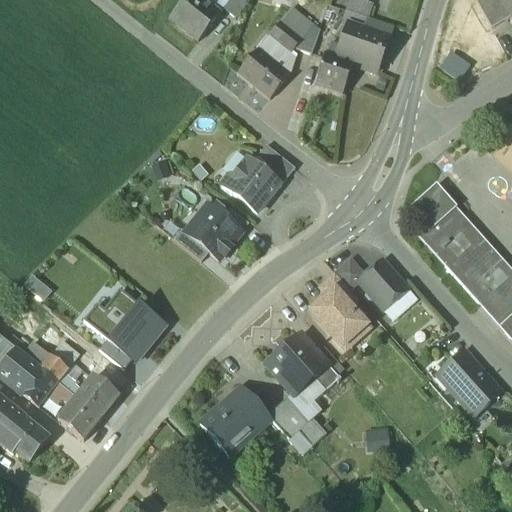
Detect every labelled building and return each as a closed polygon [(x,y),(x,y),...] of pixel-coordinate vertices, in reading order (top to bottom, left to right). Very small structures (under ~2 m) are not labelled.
[(205,7),(196,0),(187,0),(170,23),(198,45),(220,18),(205,7)] [(231,0),(210,0),(205,7),(220,18),(223,13),(232,1),(231,0)] [(252,2),(250,0),(233,0),(232,1),(223,13),(235,23),(252,2)] [(500,0),(484,0),(476,5),(491,32),(511,20),(500,0)] [(511,0),(500,0),(511,20),(511,0)] [(372,9),(350,1),(345,14),(368,22),(372,9)] [(313,29),(291,11),(278,27),(301,45),(313,29)] [(368,22),(345,14),(341,28),(351,31),(352,30),(364,34),(368,22)] [(391,30),(368,22),(364,34),(387,42),(391,30)] [(301,45),(278,27),(270,38),(292,56),(293,55),(294,53),(301,45)] [(351,31),(341,28),(334,37),(334,38),(347,42),(351,31)] [(301,45),(294,53),(311,58),(319,33),(313,29),(301,45)] [(364,34),(352,30),(351,31),(347,42),(340,64),(353,68),(352,69),(375,77),(387,42),(364,34)] [(292,56),(270,38),(257,53),(289,79),(296,58),(293,55),(292,56)] [(289,79),(257,53),(238,77),(270,103),(289,79)] [(340,64),(324,58),(314,89),(342,98),(352,69),(353,68),(340,64)] [(295,173),(266,150),(258,160),(267,168),(261,176),(278,190),(280,191),(295,173)] [(247,165),(233,183),(230,180),(221,191),(231,199),(232,198),(256,217),(278,190),(261,176),(247,165)] [(511,274),(456,212),(456,211),(436,188),(408,213),(424,231),(416,238),(499,331),(498,332),(511,347),(511,274)] [(241,237),(207,210),(185,237),(185,238),(208,257),(218,265),(222,260),(225,261),(231,254),(228,252),(241,237)] [(185,237),(181,234),(173,244),(201,267),(208,257),(185,238),(185,237)] [(365,280),(350,263),(334,277),(336,280),(349,295),(359,287),(358,286),(365,280)] [(365,280),(358,286),(359,287),(384,315),(407,295),(381,266),(365,280)] [(336,280),(321,293),(328,301),(334,296),(350,313),(358,306),(349,295),(336,280)] [(28,290),(48,301),(53,291),(33,281),(28,290)] [(328,301),(313,315),(345,352),(366,333),(350,313),(334,296),(328,301)] [(97,309),(84,325),(107,344),(112,349),(119,340),(139,356),(150,342),(153,345),(165,331),(130,302),(123,310),(114,302),(104,315),(97,309)] [(107,344),(99,354),(124,374),(139,356),(119,340),(112,349),(107,344)] [(300,340),(266,370),(295,403),(315,386),(311,381),(326,369),(300,340)] [(79,358),(63,344),(54,355),(71,369),(79,358)] [(16,354),(0,373),(0,381),(21,399),(22,397),(21,396),(40,373),(16,354)] [(462,357),(439,378),(475,419),(499,398),(462,357)] [(67,374),(50,360),(40,373),(57,387),(67,374)] [(326,369),(311,381),(315,386),(324,396),(336,385),(338,387),(340,385),(326,369)] [(57,387),(40,373),(21,396),(22,397),(38,410),(51,394),(57,387)] [(93,380),(76,402),(100,422),(118,400),(93,380)] [(21,399),(0,381),(0,402),(24,422),(38,410),(22,397),(21,399)] [(76,402),(57,387),(51,394),(70,409),(76,402)] [(266,420),(241,391),(199,429),(226,459),(268,421),(266,420)] [(24,422),(0,402),(0,431),(6,424),(16,432),(24,422)] [(70,409),(58,424),(83,444),(100,422),(76,402),(70,409)] [(307,425),(287,402),(276,411),(313,453),(328,440),(312,421),(307,425)] [(313,453),(276,411),(266,420),(268,421),(303,461),(313,453)] [(16,432),(4,447),(5,447),(9,451),(29,466),(49,442),(24,422),(16,432)] [(6,424),(0,431),(0,448),(1,450),(2,450),(5,447),(4,447),(16,432),(6,424)] [(388,453),(387,435),(368,436),(369,454),(388,453)] [(511,458),(501,468),(509,477),(511,473),(511,458)]
